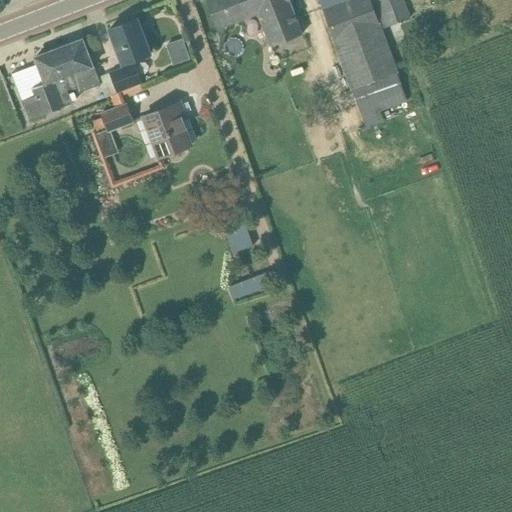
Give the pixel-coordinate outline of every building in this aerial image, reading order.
[(289,0),(208,0),(218,28),(259,12),(272,46),(303,34),(289,0)] [(371,0),(320,0),(351,90),(353,89),(362,117),(361,117),(366,128),(385,121),(381,111),(408,101),(398,73),(400,73),(371,0)] [(411,18),(403,0),(377,0),(388,26),(411,18)] [(113,73),(120,94),(121,93),(142,85),(133,62),(151,54),(138,19),(109,29),(125,69),(113,73)] [(174,63),(191,58),(185,37),(167,43),(174,63)] [(101,85),(83,39),(36,57),(47,83),(32,88),(35,96),(22,101),(29,120),(73,103),(68,91),(77,87),(80,93),(101,85)] [(121,93),(120,94),(111,97),(114,106),(101,112),(103,116),(93,120),(96,130),(105,127),(108,133),(133,123),(121,93)] [(187,118),(181,102),(143,115),(159,158),(191,145),(182,120),(187,118)] [(226,231),(233,253),(253,246),(246,225),(226,231)] [(230,288),(234,299),(272,284),(268,273),(230,288)]
